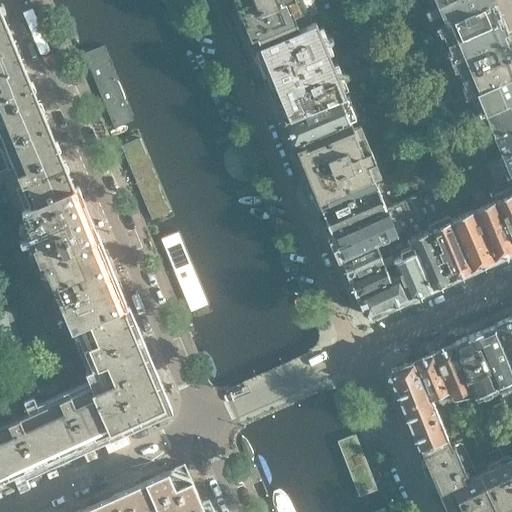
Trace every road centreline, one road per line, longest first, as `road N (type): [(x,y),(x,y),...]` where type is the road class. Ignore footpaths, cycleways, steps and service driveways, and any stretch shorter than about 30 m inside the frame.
road 1 (residential): [(22,0),(200,425)]
road 2 (residential): [(358,356),(208,0)]
road 3 (residential): [(200,425),(0,509)]
road 4 (residential): [(358,356),(200,425)]
road 5 (residential): [(430,511),(358,356)]
road 6 (residential): [(358,356),(511,283)]
